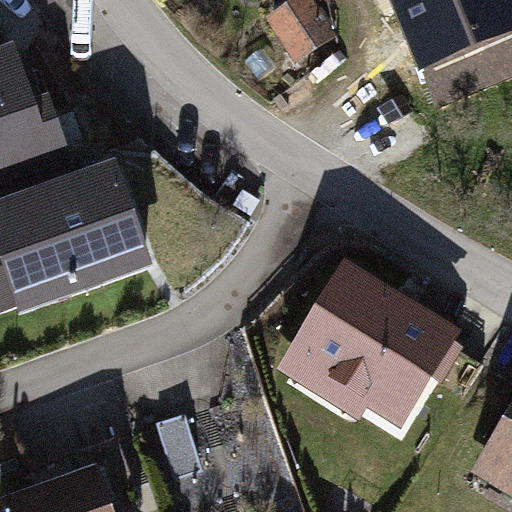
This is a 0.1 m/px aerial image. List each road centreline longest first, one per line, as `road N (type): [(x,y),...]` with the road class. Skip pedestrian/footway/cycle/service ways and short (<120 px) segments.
road 1 (residential): [(310,176),(281,236),(242,287),(180,329),(0,394)]
road 2 (residential): [(310,176),(179,62),(130,0)]
road 3 (residential): [(511,298),(310,176)]
